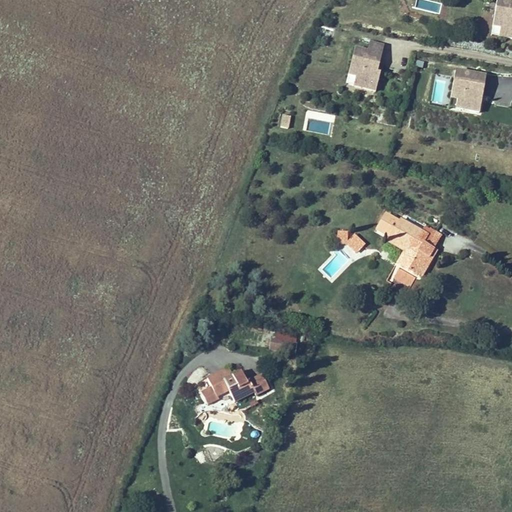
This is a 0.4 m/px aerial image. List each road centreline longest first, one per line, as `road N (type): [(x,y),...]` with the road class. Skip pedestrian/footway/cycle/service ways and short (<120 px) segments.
road 1 (unknown): [(381,309),(511,333)]
road 2 (unknown): [(511,65),(391,35)]
